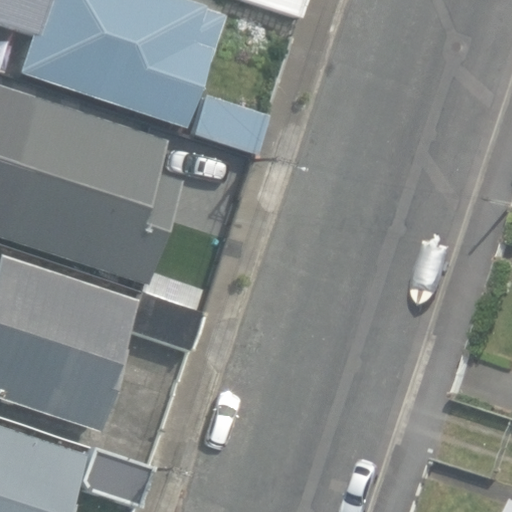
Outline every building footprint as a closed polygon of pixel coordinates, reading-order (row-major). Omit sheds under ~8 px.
[(10,73),(177,129),(199,61),(204,63),(220,13),(180,0),(0,0),(0,24),(24,33),(10,73)] [(300,0),(232,0),(231,5),(292,26),(300,0)] [(0,87),(0,239),(137,284),(171,180),(145,171),(155,138),(0,87)] [(263,114),(198,94),(186,134),(250,154),(263,114)] [(0,400),(90,429),(117,348),(111,346),(129,298),(0,255),(0,400)] [(196,312),(138,293),(125,331),(183,351),(196,312)] [(0,511),(63,511),(67,503),(61,501),(77,454),(0,428),(0,511)] [(146,465),(84,445),(72,479),(78,490),(132,507),(146,465)]
